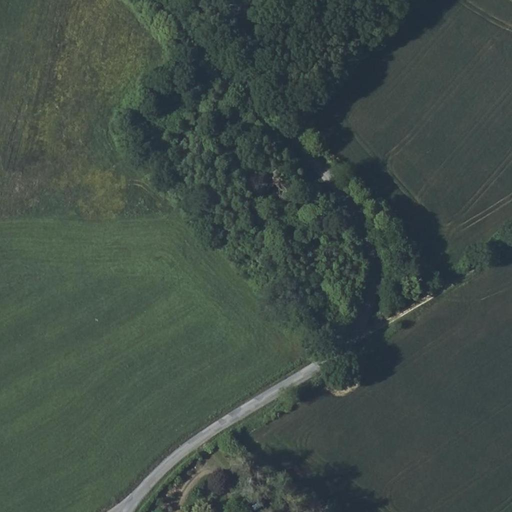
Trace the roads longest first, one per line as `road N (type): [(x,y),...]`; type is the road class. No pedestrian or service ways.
road 1 (tertiary): [(125,511),(176,455),(342,349),(365,314),(372,270),(364,227),(347,201),(167,0)]
road 2 (track): [(355,336),(511,240)]
